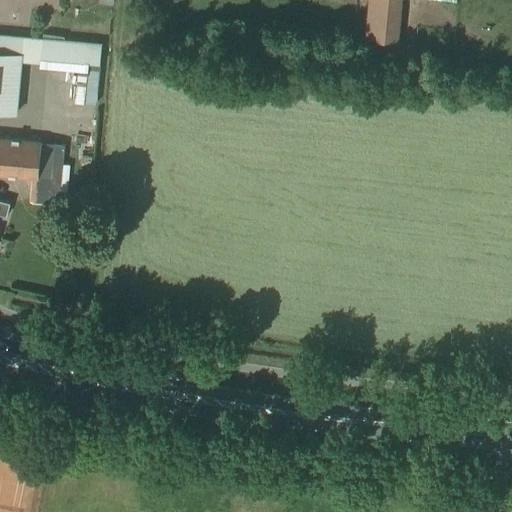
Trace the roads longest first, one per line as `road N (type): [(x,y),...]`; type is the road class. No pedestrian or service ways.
road 1 (primary): [(382,426),(136,380),(0,345)]
road 2 (primary): [(0,371),(226,415),(382,426)]
road 3 (primary): [(511,438),(382,426)]
